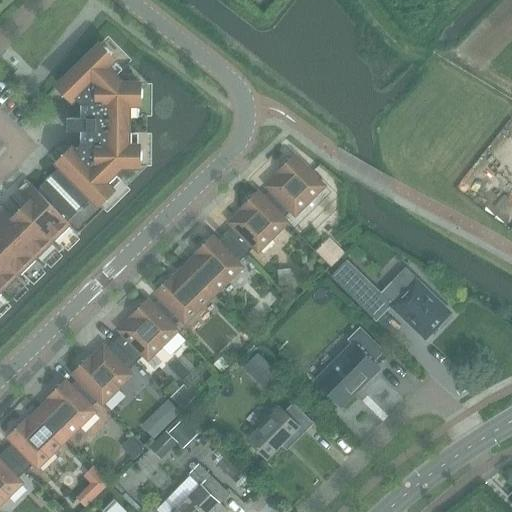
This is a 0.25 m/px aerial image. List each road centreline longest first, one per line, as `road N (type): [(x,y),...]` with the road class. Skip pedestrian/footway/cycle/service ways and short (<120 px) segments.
road 1 (residential): [(126,0),(227,77),(239,90),(245,128),(233,150),(0,381)]
road 2 (residential): [(476,444),(446,407),(413,407),(309,511)]
